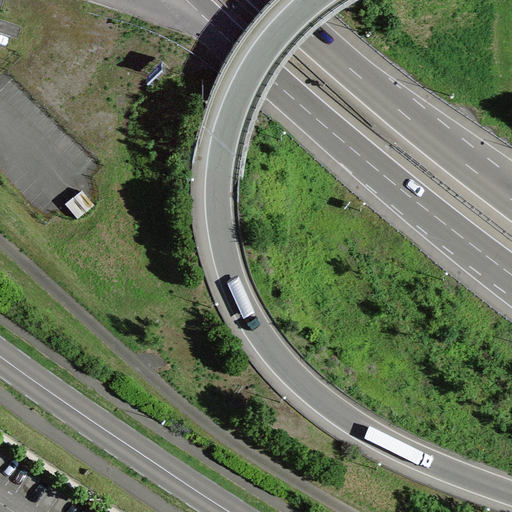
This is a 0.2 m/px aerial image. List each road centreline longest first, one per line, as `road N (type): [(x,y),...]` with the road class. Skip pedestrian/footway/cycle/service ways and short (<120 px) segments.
road 1 (motorway): [(311,0),(253,68),(224,145),(220,222),(238,290),(273,350),(341,413),(429,461),(511,490)]
road 2 (motorway): [(185,0),(384,178),(511,274)]
road 3 (motorway): [(511,195),(278,0)]
road 4 (secondary): [(232,511),(0,358)]
